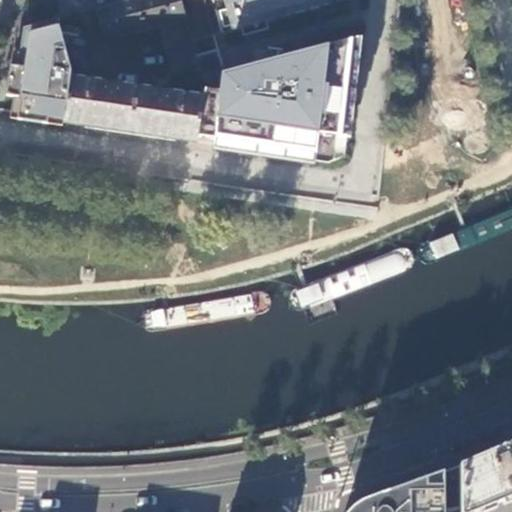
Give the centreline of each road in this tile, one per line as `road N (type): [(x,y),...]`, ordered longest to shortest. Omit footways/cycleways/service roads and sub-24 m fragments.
road 1 (primary): [(80,500),(201,497),(321,469)]
road 2 (primary): [(321,469),(511,412)]
